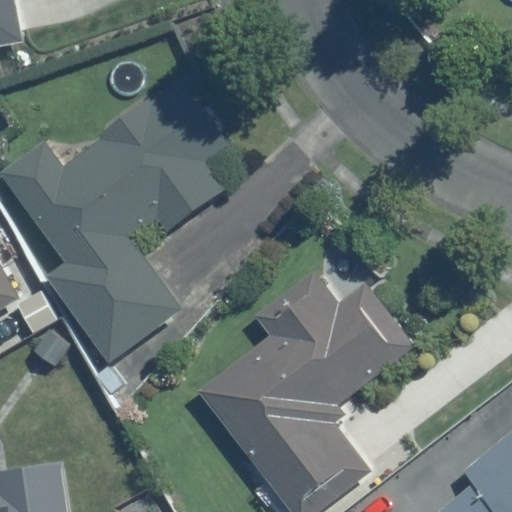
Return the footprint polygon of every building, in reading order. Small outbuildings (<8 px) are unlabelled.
[(0,0),(0,46),(30,41),(23,0),(0,0)] [(56,274),(60,280),(116,359),(189,307),(139,237),(169,215),(180,231),(233,193),(211,163),(237,145),(192,82),(164,101),(162,98),(109,136),(111,139),(73,167),(55,142),(11,174),(73,261),(56,274)] [(0,252),(0,313),(25,301),(0,252)] [(205,389),(207,393),(294,511),(319,511),(376,470),(340,421),(350,413),(343,403),(437,335),(416,306),(402,316),(377,282),(347,304),(323,270),(262,314),(278,336),(205,389)] [(441,511),(511,511),(511,433),(470,469),(479,480),(441,511)] [(0,511),(77,511),(72,463),(0,471),(0,476),(2,494),(0,494),(0,511)]
